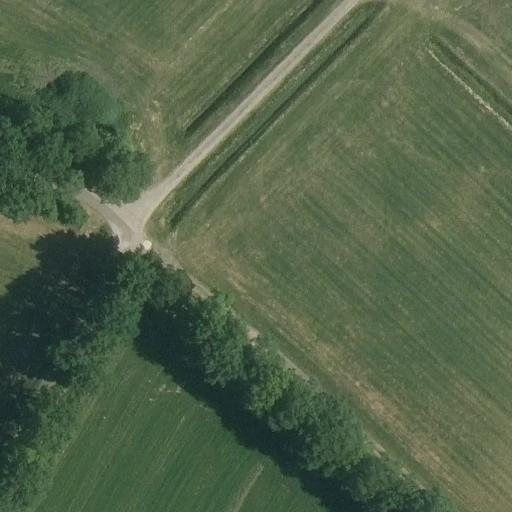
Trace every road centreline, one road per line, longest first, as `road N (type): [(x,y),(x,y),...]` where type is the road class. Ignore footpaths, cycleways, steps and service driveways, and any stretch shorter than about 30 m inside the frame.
road 1 (track): [(134,232),(433,511)]
road 2 (unclassified): [(134,232),(169,184),(353,0)]
road 3 (unclassified): [(0,466),(134,232)]
road 4 (unclassified): [(134,232),(56,181),(0,165)]
